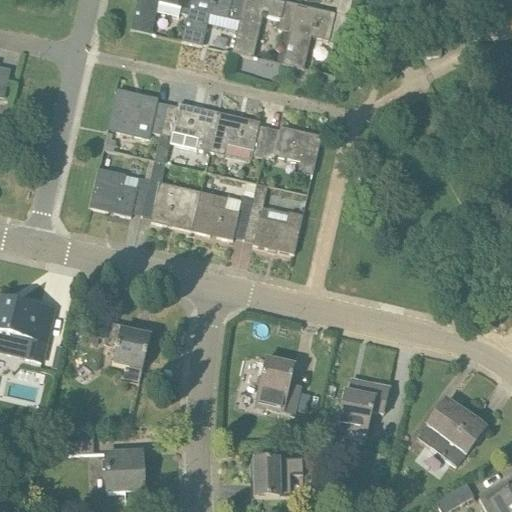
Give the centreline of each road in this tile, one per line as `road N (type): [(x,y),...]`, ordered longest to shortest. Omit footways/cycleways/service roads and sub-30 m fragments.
road 1 (residential): [(511,367),(464,342),(216,285)]
road 2 (residential): [(362,118),(77,54)]
road 3 (residential): [(201,511),(198,405),(216,285)]
road 4 (residential): [(32,243),(77,54)]
road 5 (residential): [(216,285),(32,243)]
